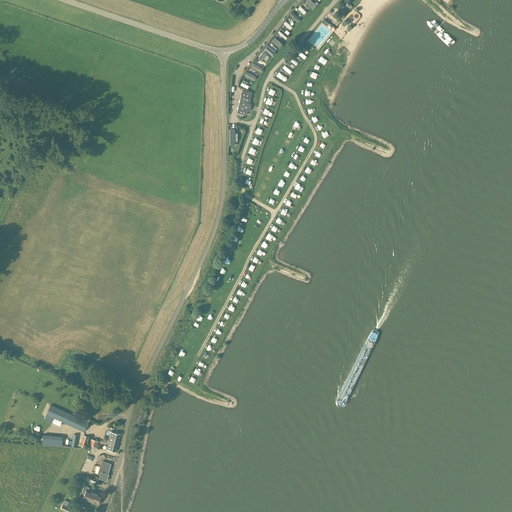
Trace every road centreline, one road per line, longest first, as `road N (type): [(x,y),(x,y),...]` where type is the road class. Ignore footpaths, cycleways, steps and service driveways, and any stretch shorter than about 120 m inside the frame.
road 1 (unclassified): [(99,511),(132,399),(217,222),(222,51)]
road 2 (unclassified): [(65,0),(222,51)]
